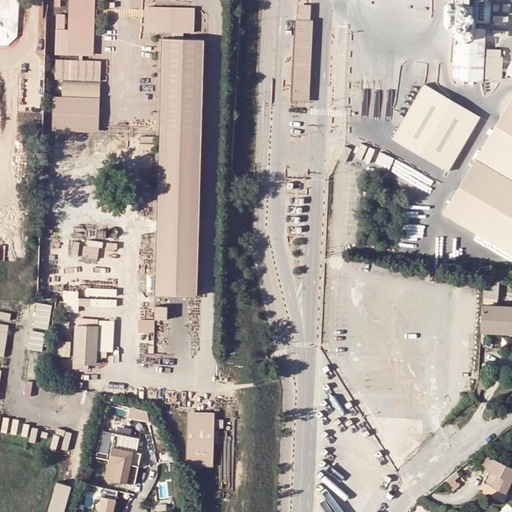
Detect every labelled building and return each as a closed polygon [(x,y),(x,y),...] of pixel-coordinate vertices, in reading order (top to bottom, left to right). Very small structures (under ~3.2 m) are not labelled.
[(60,98),(97,100),(98,63),(81,62),(82,56),(91,57),(92,0),(68,0),(67,32),(54,31),(54,55),(77,56),(77,62),(54,61),(53,81),(61,82),(60,98)] [(310,9),(296,8),(292,99),(305,100),(310,9)] [(153,9),(146,9),(146,32),(192,34),(193,10),(153,9)] [(197,295),(204,39),(161,38),(155,294),(197,295)] [(484,81),(485,40),(454,39),(453,80),(484,81)] [(490,48),(489,78),(505,78),(505,49),(490,48)] [(481,115),(423,83),(392,138),(447,173),(481,115)] [(511,95),(442,213),(511,254),(511,95)] [(97,100),(60,98),(51,98),(50,132),(96,134),(97,100)] [(72,167),(72,182),(90,182),(90,167),(72,167)] [(498,299),(499,281),(483,280),(482,298),(498,299)] [(67,290),(66,311),(80,311),(80,290),(67,290)] [(38,302),(37,326),(52,327),(54,303),(38,302)] [(511,306),(482,305),(481,331),(511,331),(511,306)] [(154,306),(154,318),(167,319),(167,306),(154,306)] [(142,331),(157,331),(157,319),(142,319),(142,331)] [(0,354),(8,355),(9,323),(0,322),(0,354)] [(98,326),(74,324),(73,363),(96,364),(98,326)] [(30,348),(46,349),(47,331),(31,329),(30,348)] [(488,382),(478,377),(473,394),(478,396),(481,388),(485,389),(488,382)] [(113,402),(110,412),(148,423),(146,411),(126,405),(124,405),(113,402)] [(212,427),(212,419),(212,414),(188,413),(187,464),(212,465),(212,427)] [(105,478),(134,484),(140,453),(137,453),(140,439),(123,436),(120,449),(112,447),(105,478)] [(511,482),(511,478),(511,467),(485,455),(479,467),(488,471),(496,475),(491,487),(505,493),(511,482)] [(464,481),(457,471),(444,481),(452,491),(464,481)] [(488,471),(483,482),(491,487),(496,475),(488,471)] [(51,511),(68,511),(77,486),(61,481),(51,511)] [(98,511),(112,511),(115,500),(102,497),(98,511)]
